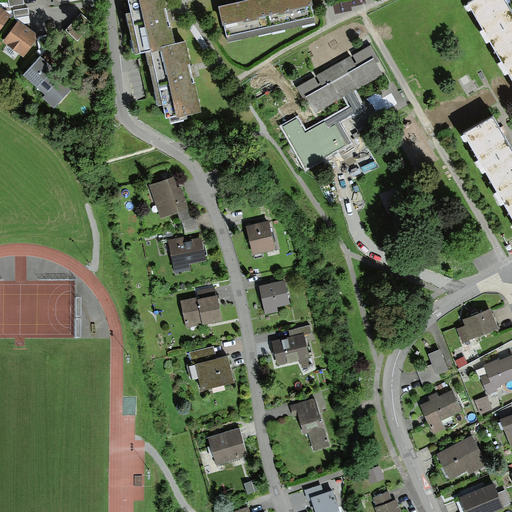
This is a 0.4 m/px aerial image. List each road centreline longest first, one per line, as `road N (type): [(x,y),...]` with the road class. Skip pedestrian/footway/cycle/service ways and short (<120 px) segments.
road 1 (residential): [(283,511),(242,306),(204,185)]
road 2 (residential): [(433,511),(393,406),(396,357),(429,316),(501,274)]
